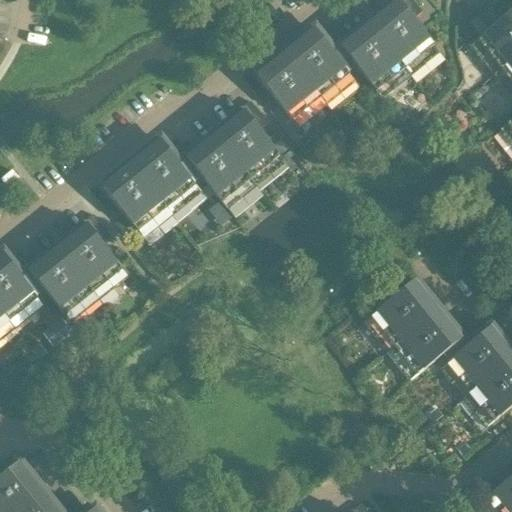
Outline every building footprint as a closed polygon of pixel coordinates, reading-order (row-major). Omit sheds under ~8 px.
[(343,53),(335,59),(311,29),(244,83),(261,105),(270,97),(297,130),(354,83),(353,82),(361,76),(381,101),(439,54),(412,22),(422,14),(410,0),(395,0),(337,46),(343,53)] [(511,99),(511,122),(500,132),(511,147),(511,0),(496,13),(504,22),(471,48),(511,99)] [(267,125),(250,103),(183,157),(188,164),(181,170),(157,140),(90,194),(107,216),(116,208),(142,241),(200,194),(199,193),(206,186),(227,212),(284,165),(258,132),(267,125)] [(12,173),(1,181),(7,189),(18,180),(15,177),(12,173)] [(110,239),(93,217),(26,271),(31,277),(23,283),(0,254),(0,342),(43,308),(41,306),(49,300),(69,325),(127,279),(101,246),(110,239)] [(364,325),(411,383),(436,363),(442,370),(440,372),(487,430),(511,409),(511,349),(494,328),(465,352),(458,344),(465,339),(411,272),(389,290),(397,299),(364,325)] [(101,511),(99,509),(95,511),(62,511),(15,453),(0,465),(0,478),(1,480),(0,480),(0,511),(101,511)] [(511,511),(511,465),(505,471),(511,480),(480,506),(484,511),(511,511)]
